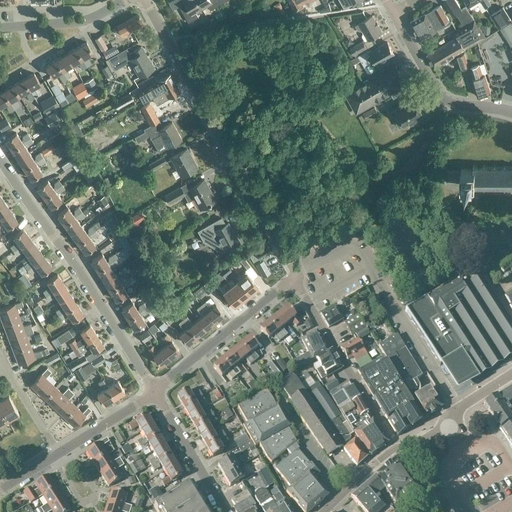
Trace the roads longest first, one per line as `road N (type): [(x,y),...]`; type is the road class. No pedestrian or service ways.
road 1 (residential): [(297,274),(143,0)]
road 2 (residential): [(152,393),(0,158)]
road 3 (residential): [(458,408),(354,241),(297,274)]
road 4 (residential): [(396,447),(297,274)]
road 5 (residential): [(152,393),(297,274)]
road 6 (residential): [(511,112),(442,98),(391,13)]
road 7 (residential): [(222,511),(152,393)]
road 8 (unknown): [(69,447),(95,492),(91,503),(78,501),(56,456)]
